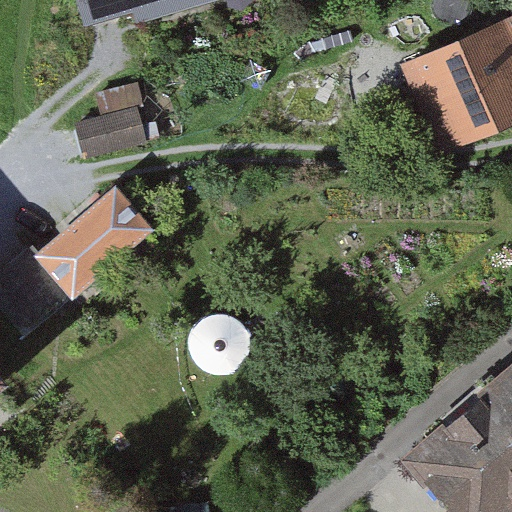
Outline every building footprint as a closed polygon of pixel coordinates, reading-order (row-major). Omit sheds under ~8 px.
[(86,0),(98,45),(258,0),(86,0)] [(511,28),(407,69),(450,158),(511,131),(511,28)] [(145,102),(84,108),(88,148),(149,142),(145,102)] [(164,232),(125,189),(15,285),(57,326),(164,232)] [(0,358),(0,411),(27,389),(0,358)] [(511,511),(511,376),(420,457),(465,511),(511,511)]
